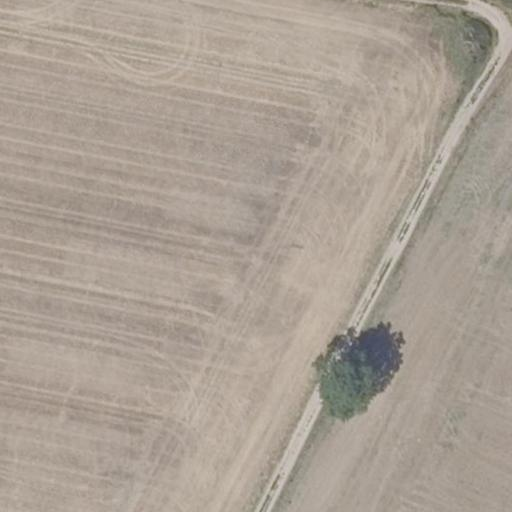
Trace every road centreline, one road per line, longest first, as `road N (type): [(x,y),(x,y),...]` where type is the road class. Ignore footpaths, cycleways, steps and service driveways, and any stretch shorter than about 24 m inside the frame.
road 1 (track): [(509,22),(444,111),(250,511)]
road 2 (track): [(511,22),(376,0)]
